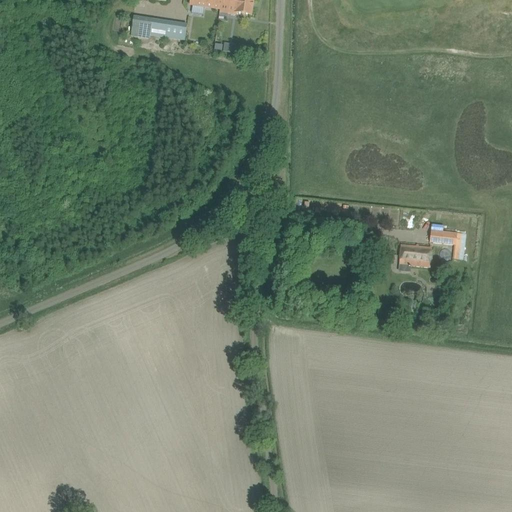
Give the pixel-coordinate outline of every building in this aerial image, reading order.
[(190,0),(190,5),(193,6),(204,7),(221,10),(222,0),(190,0)] [(222,0),(221,10),(228,11),(227,14),(236,15),(236,13),(241,14),(251,15),(253,0),(222,0)] [(185,42),(188,29),(188,25),(143,18),(142,21),(133,19),(131,36),(148,39),(149,36),(185,42)] [(430,243),(454,246),(453,260),(459,260),(462,235),(431,231),(430,243)] [(400,262),(410,263),(409,265),(417,266),(430,267),(430,258),(431,248),(401,246),(400,262)]
